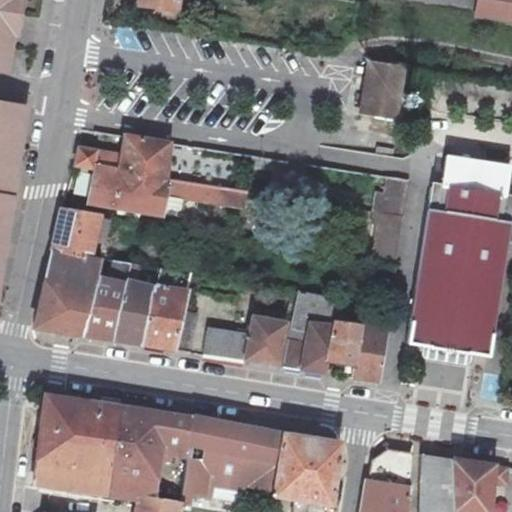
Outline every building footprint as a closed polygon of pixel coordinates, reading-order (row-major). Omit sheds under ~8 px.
[(0,0),(0,74),(6,75),(15,16),(17,0),(0,0)] [(177,11),(178,0),(140,0),(140,5),(177,11)] [(511,0),(479,0),(478,14),(511,19),(511,0)] [(400,64),(369,59),(361,113),(398,118),(405,65),(400,64)] [(0,274),(27,106),(0,101),(0,274)] [(125,136),(121,156),(126,157),(125,162),(131,163),(129,181),(165,186),(166,178),(170,143),(125,136)] [(247,191),(166,178),(165,186),(129,181),(131,163),(125,162),(126,157),(121,156),(79,149),(75,166),(96,169),(88,202),(161,214),(165,191),(245,205),(247,191)] [(511,225),(506,224),(511,197),(502,195),(505,178),(441,168),(434,211),(428,210),(407,340),(484,352),(502,239),(511,240),(511,225)] [(373,210),(384,212),(405,215),(411,179),(388,175),(385,194),(376,193),(373,210)] [(61,208),(54,250),(85,255),(97,215),(61,208)] [(381,260),(398,263),(405,215),(384,212),(376,259),(381,260)] [(85,255),(54,250),(36,327),(83,334),(97,277),(101,258),(85,255)] [(398,263),(381,260),(374,305),(391,308),(398,263)] [(114,340),(144,344),(156,290),(137,286),(142,265),(131,263),(126,283),(114,340)] [(174,349),(182,313),(191,274),(161,268),(156,290),(144,344),(174,349)] [(126,283),(97,277),(83,334),(114,340),(126,283)] [(326,367),(317,365),(325,319),(348,323),(352,301),(298,292),(285,367),(325,374),(326,367)] [(195,315),(182,313),(174,349),(189,351),(195,315)] [(240,333),(236,359),(279,366),(287,322),(243,314),(240,333)] [(325,319),(317,365),(326,367),(350,371),(357,324),(348,323),(325,319)] [(388,330),(357,324),(350,371),(349,377),(380,382),(388,330)] [(240,333),(208,328),(204,354),(236,359),(240,333)] [(97,404),(44,396),(38,450),(94,458),(94,445),(92,442),(97,404)] [(38,450),(34,485),(108,497),(119,408),(97,404),(92,442),(94,445),(94,458),(38,450)] [(163,415),(119,408),(108,497),(138,501),(154,504),(154,501),(159,453),(163,415)] [(159,453),(187,456),(192,419),(163,415),(159,453)] [(243,501),(245,486),(272,490),(281,434),(192,419),(187,456),(182,493),(243,501)] [(271,498),(329,507),(339,445),(339,443),(281,434),(272,490),(271,498)] [(367,462),(364,481),(408,488),(410,454),(384,451),(367,462)] [(452,511),(452,460),(416,456),(414,511),(452,511)] [(508,470),(452,460),(452,511),(486,511),(489,487),(507,489),(508,470)] [(406,511),(408,488),(364,481),(359,511),(406,511)] [(154,504),(138,501),(136,511),(43,511),(34,510),(33,511),(179,511),(180,504),(154,501),(154,504)]
